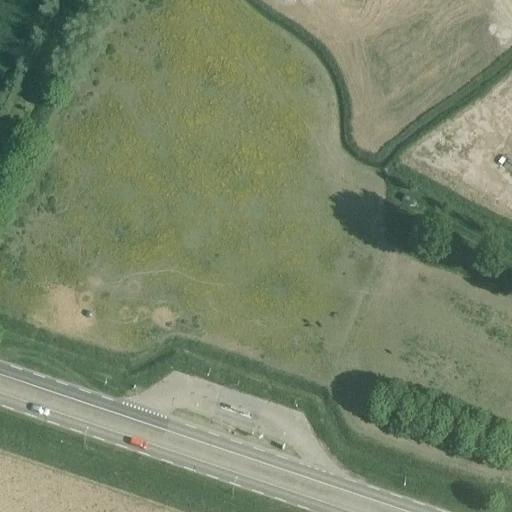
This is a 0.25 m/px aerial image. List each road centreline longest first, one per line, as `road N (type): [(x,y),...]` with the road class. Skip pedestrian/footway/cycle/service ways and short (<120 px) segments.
road 1 (primary): [(414,511),(0,371)]
road 2 (primary): [(0,402),(321,511)]
